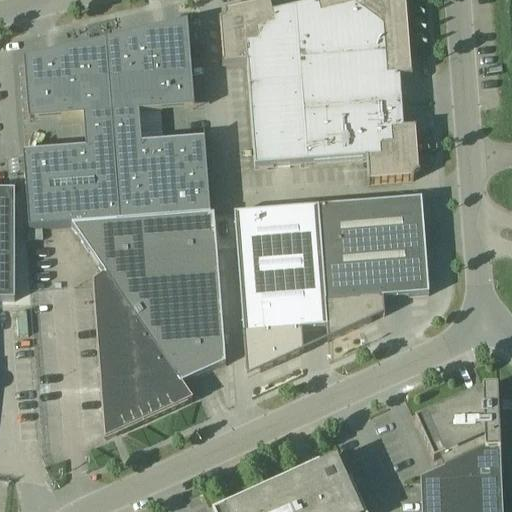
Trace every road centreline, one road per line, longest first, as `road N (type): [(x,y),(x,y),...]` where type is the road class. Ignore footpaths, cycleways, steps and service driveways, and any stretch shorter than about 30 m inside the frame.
road 1 (unclassified): [(477,318),(451,344),(86,511)]
road 2 (unclassified): [(458,0),(477,318)]
road 3 (unknown): [(223,415),(204,266)]
